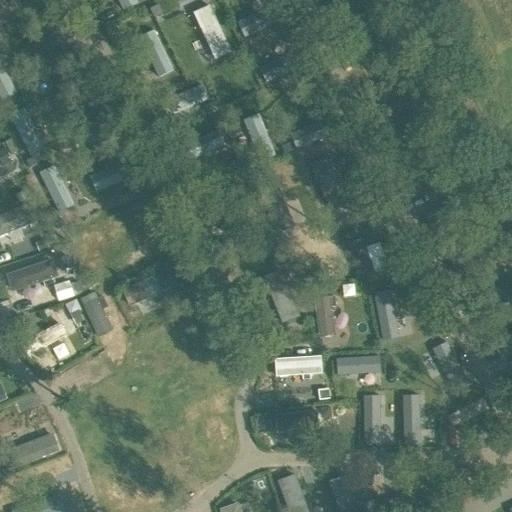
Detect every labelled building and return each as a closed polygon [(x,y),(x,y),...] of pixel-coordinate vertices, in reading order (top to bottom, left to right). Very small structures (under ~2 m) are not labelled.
[(118,0),(123,10),(139,3),(137,0),(118,0)] [(341,0),(335,3),(324,8),(331,24),(342,19),(354,14),(365,9),(377,4),(376,4),(374,0),(341,0)] [(251,17),(238,23),(245,38),(258,31),(271,25),(285,18),(278,4),(276,4),(264,10),(251,17)] [(210,7),(195,14),(200,25),(205,36),(211,48),(216,59),(231,52),(226,41),(220,30),(215,18),(210,7)] [(41,31),(28,37),(36,52),(49,45),(62,38),(75,31),(67,17),(54,24),(41,31)] [(357,44),(346,49),(353,65),(364,60),(376,55),(387,50),(398,45),(391,29),(380,34),(369,39),(357,44)] [(154,32),(141,39),(147,52),(153,65),(160,78),(173,71),(167,58),(161,45),(154,32)] [(272,62),(259,69),(267,83),(280,76),(293,70),(306,63),(299,49),(297,49),(286,55),(272,62)] [(0,62),(0,96),(2,100),(16,92),(9,79),(2,67),(0,62)] [(409,91),(420,86),(413,70),(402,75),(390,80),(379,85),(368,90),(374,104),(375,106),(386,101),(397,96),(409,91)] [(174,97),(161,103),(167,118),(181,112),(186,110),(194,106),(208,100),(202,85),(188,91),(174,97)] [(24,108),(10,115),(17,128),(24,141),(30,154),(44,146),(37,134),(31,121),(24,108)] [(260,116),(244,121),(245,122),(249,135),(255,149),(260,162),(275,156),(270,143),(265,129),(260,116)] [(84,128),(71,134),(77,149),(91,143),(104,137),(118,132),(112,117),(98,122),(84,128)] [(324,138),(338,132),(331,117),(329,118),(317,123),(304,129),(290,135),(297,150),(311,144),(324,138)] [(421,146),(432,141),(443,136),(436,120),(425,125),(414,130),(402,135),(392,140),(399,156),(410,151),(421,146)] [(212,151),(225,146),(226,145),(219,130),(206,136),(192,142),(179,148),(185,163),(186,162),(199,157),(212,151)] [(15,169),(9,158),(8,155),(4,147),(0,148),(0,172),(2,176),(15,169)] [(327,159),(311,165),(316,177),(320,188),(325,199),(330,211),(346,204),(341,193),(337,181),(332,170),(327,159)] [(452,159),(409,178),(415,193),(459,173),(452,159)] [(103,171),(90,177),(96,192),(110,186),(124,181),(137,175),(131,160),(129,160),(117,165),(103,171)] [(54,165),(40,173),(46,186),(52,198),(59,211),(73,204),(67,191),(60,178),(54,165)] [(274,181),(259,188),(263,199),(268,211),(273,222),(278,233),(293,226),(289,215),(284,204),(279,193),(274,181)] [(439,191),(425,199),(432,209),(446,201),(439,191)] [(231,194),(216,201),(222,214),(228,227),(232,239),(233,240),(248,234),(242,221),(237,208),(231,194)] [(466,216),(477,211),(470,195),(458,200),(447,205),(436,210),(425,215),(432,231),(443,226),(455,221),(466,216)] [(5,216),(0,217),(0,235),(11,231),(20,227),(25,226),(38,220),(32,205),(18,210),(5,216)] [(461,254),(450,259),(457,275),(469,270),(480,264),(492,259),(503,254),(496,238),(484,243),(473,248),(461,254)] [(362,240),(348,245),(353,258),(357,271),(362,283),(376,278),(373,271),(362,240)] [(126,250),(107,257),(112,270),(131,262),(126,250)] [(57,276),(52,261),(37,266),(22,271),(7,276),(12,291),(22,288),(32,285),(43,281),(44,286),(56,282),(54,277),(57,276)] [(281,271),(264,278),(269,289),(274,301),(278,312),(283,323),(299,317),(295,305),(290,294),(286,283),(281,271)] [(136,285),(123,291),(130,306),(136,304),(143,300),(155,295),(167,289),(160,275),(160,274),(149,280),(136,285)] [(511,288),(479,305),(485,319),(511,306),(511,288)] [(396,326),(394,314),(392,302),(389,290),(374,293),(376,305),(378,317),(380,329),(383,341),(398,338),(396,326)] [(95,293),(81,299),(87,312),(93,324),(99,337),(112,331),(112,330),(107,320),(102,309),(107,307),(103,297),(98,300),(95,293)] [(334,335),(333,321),(332,306),(336,306),(335,296),(317,297),(317,310),(318,323),(319,336),(334,335)] [(202,305),(158,324),(165,339),(209,320),(202,305)] [(133,318),(121,321),(125,334),(137,331),(133,318)] [(34,337),(21,344),(27,355),(28,356),(29,356),(35,353),(37,357),(46,352),(44,348),(55,342),(66,336),(60,323),(47,330),(34,337)] [(511,334),(509,336),(494,343),(502,359),(507,357),(511,354),(511,334)] [(447,343),(432,350),(440,364),(447,379),(454,393),(469,386),(461,371),(454,357),(447,343)] [(350,358),(336,359),(337,376),(345,375),(351,375),(366,374),(380,373),(379,356),(365,357),(350,358)] [(290,359),(276,360),(276,376),(277,376),(289,375),(302,375),(302,380),(311,379),(311,374),(320,374),(321,374),(320,357),(305,358),(290,359)] [(419,420),(419,408),(418,396),(402,396),(403,408),(403,420),(403,432),(404,444),(420,444),(419,432),(419,420)] [(380,398),(363,399),(364,447),(381,447),(380,398)] [(221,404),(225,416),(239,410),(234,399),(221,404)] [(318,427),(316,411),(303,413),(289,415),(276,417),(279,433),(292,431),(305,429),(318,427)] [(183,412),(163,415),(165,425),(185,422),(183,412)] [(214,425),(200,431),(216,470),(230,464),(214,425)] [(23,446),(9,452),(14,467),(29,462),(43,456),(49,454),(58,451),(52,436),(52,435),(38,441),(23,446)] [(125,511),(161,501),(157,486),(165,484),(161,471),(128,479),(132,495),(122,498),(125,511)] [(295,475),(278,482),(282,493),(287,505),(289,511),(308,511),(308,510),(303,499),(299,487),(295,475)] [(357,511),(358,511),(353,500),(349,488),(345,476),(328,482),(333,494),(337,506),(339,511),(357,511)] [(396,499),(385,505),(388,511),(409,511),(415,509),(426,503),(437,497),(429,482),(418,487),(407,493),(396,499)] [(76,487),(59,493),(65,509),(82,503),(76,487)] [(365,487),(365,509),(384,509),(385,488),(365,487)] [(24,509),(16,511),(62,511),(58,498),(47,502),(35,505),(24,509)]
